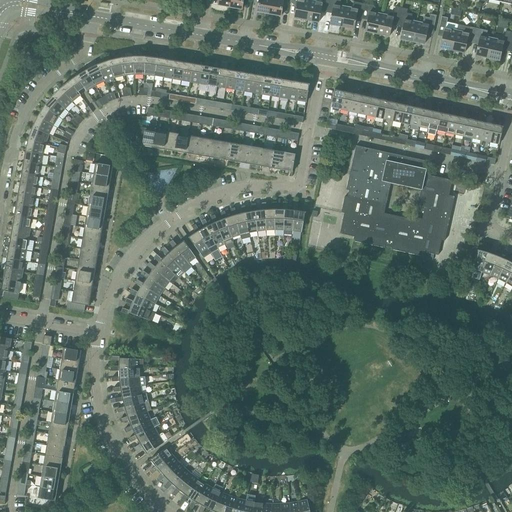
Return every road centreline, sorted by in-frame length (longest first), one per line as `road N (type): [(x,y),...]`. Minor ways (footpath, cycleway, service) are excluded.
road 1 (residential): [(40,321),(72,149),(109,109),(147,100),(311,130)]
road 2 (residential): [(97,331),(117,277),(140,246),(215,196),(300,183),(311,130)]
road 3 (residential): [(168,511),(129,471),(102,420),(97,331)]
road 4 (residential): [(311,130),(500,171)]
road 5 (residential): [(11,511),(40,321)]
road 6 (residential): [(0,221),(19,124),(66,67)]
